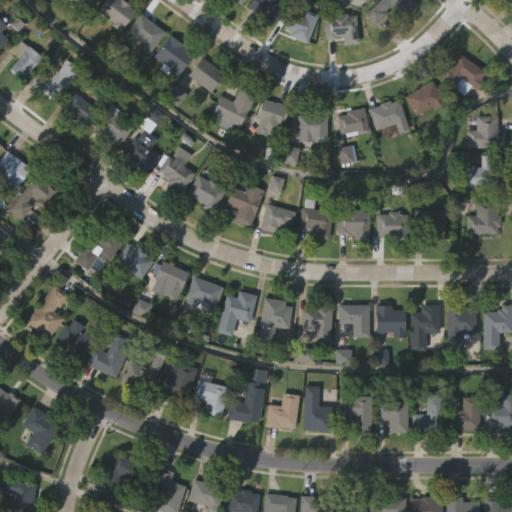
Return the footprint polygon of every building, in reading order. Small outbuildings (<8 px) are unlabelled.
[(67,0),(65,0),(62,2),(61,0),(34,0),(51,25),(74,10),(67,0)] [(123,0),(136,10),(120,30),(111,23),(112,21),(96,9),(103,0),(123,0)] [(223,2),(218,0),(196,0),(197,0),(190,12),(210,24),(223,2)] [(270,0),(281,8),(269,23),(261,17),(259,20),(248,11),(250,9),(245,5),(248,0),(270,0)] [(345,0),(346,0),(363,24),(379,12),(370,0),(345,0)] [(411,0),(416,5),(393,26),(383,16),(374,24),(365,13),(379,0),(411,0)] [(483,23),(503,2),(501,0),(461,0),(460,2),(483,23)] [(510,45),(511,43),(511,5),(508,2),(490,22),(500,31),(497,34),(510,45)] [(22,18),(36,25),(41,15),(27,8),(22,18)] [(88,47),(103,29),(79,9),(64,27),(88,47)] [(217,26),(226,30),(222,37),(239,47),(254,21),(244,15),(242,18),(227,10),(217,26)] [(315,20),(306,41),(290,34),(291,30),(283,27),(291,10),(315,20)] [(151,49),(149,52),(141,45),(143,42),(126,30),(140,12),(165,30),(151,49)] [(347,12),(347,14),(356,13),(358,42),(343,43),(342,36),(325,37),(324,16),(330,16),(330,13),(347,12)] [(269,66),(278,50),(269,45),(283,23),(267,13),(244,51),(269,66)] [(360,56),(372,69),(390,52),(398,60),(413,47),(394,25),(360,56)] [(194,52),(177,76),(169,71),(167,73),(159,67),(163,62),(153,55),(169,33),(194,52)] [(119,72),(132,51),(106,34),(93,54),(119,72)] [(15,37),(25,45),(26,44),(41,57),(21,81),(6,68),(16,57),(6,48),(15,37)] [(458,51),(486,71),(481,78),(483,80),(477,88),(472,84),(464,95),(439,76),(458,51)] [(279,70),(298,83),(313,59),(303,52),(298,60),(289,55),(279,70)] [(123,73),(139,86),(136,89),(145,95),(162,74),(137,55),(123,73)] [(224,73),(210,91),(187,74),(201,55),(224,73)] [(339,86),(354,86),(353,56),(322,57),(322,80),(339,80),(339,86)] [(80,69),(58,97),(53,93),(49,97),(44,94),(42,96),(29,85),(46,63),(56,71),(66,58),(80,69)] [(157,109),(174,120),(191,94),(165,78),(151,99),(160,105),(157,109)] [(15,99),(5,112),(21,124),(39,99),(14,80),(5,92),(15,99)] [(446,105),(436,111),(433,106),(415,115),(405,95),(433,80),(446,105)] [(258,93),(240,126),(233,122),(229,130),(218,124),(222,117),(212,112),(213,109),(207,106),(210,99),(217,103),(221,94),(232,101),(241,84),(258,93)] [(92,105),(77,125),(59,112),(74,91),(92,105)] [(472,130),(482,113),(452,95),(436,121),(461,137),(467,127),(472,130)] [(260,97),(288,106),(283,121),(279,120),(274,134),(267,131),(266,137),(253,132),(257,119),(253,118),(260,97)] [(407,123),(395,126),(394,123),(372,129),(366,108),(399,98),(407,123)] [(184,118),(208,133),(220,114),(197,99),(184,118)] [(48,145),(72,110),(61,103),(53,115),(43,108),(27,130),(48,145)] [(111,103),(122,111),(118,117),(132,127),(119,145),(116,144),(113,148),(103,141),(106,136),(103,134),(106,131),(95,123),(106,108),(107,109),(111,103)] [(364,107),(368,131),(357,133),(357,130),(340,133),(336,115),(347,113),(346,110),(364,107)] [(327,110),(327,141),(300,140),(300,133),(297,133),(298,114),(311,114),(311,110),(327,110)] [(498,128),(501,129),(501,146),(466,147),(466,129),(476,129),(476,115),(497,115),(498,128)] [(438,145),(431,124),(401,135),(409,156),(438,145)] [(184,136),(174,127),(163,139),(173,148),(184,136)] [(150,133),(157,138),(150,147),(160,154),(151,166),(150,165),(144,172),(122,153),(135,135),(137,137),(144,128),(150,133)] [(215,167),(226,172),(229,165),(237,169),(251,137),(236,130),(229,143),(216,137),(209,155),(218,159),(215,167)] [(84,169),(95,150),(69,135),(58,153),(84,169)] [(252,174),(272,181),(283,148),(259,140),(252,161),(256,162),(252,174)] [(391,166),(394,176),(405,172),(394,141),(364,151),(371,172),(391,166)] [(190,155),(183,165),(194,172),(179,193),(168,185),(169,182),(166,180),(168,178),(157,169),(159,165),(156,163),(163,153),(171,156),(178,145),(191,154),(190,155)] [(114,191),(127,167),(115,160),(119,153),(107,147),(90,178),(114,191)] [(23,178),(14,189),(6,183),(8,180),(0,173),(0,156),(6,149),(31,168),(23,178)] [(333,155),(336,178),(364,174),(360,151),(333,155)] [(500,155),(500,169),(497,169),(497,186),(464,185),(464,177),(460,177),(461,166),(482,166),(482,153),(500,155)] [(323,181),(323,159),(294,159),(294,181),(323,181)] [(144,215),(156,196),(147,190),(153,180),(137,170),(119,198),(144,215)] [(41,179),(45,182),(47,179),(60,189),(48,204),(33,193),(27,201),(32,205),(22,219),(9,209),(35,174),(41,179)] [(197,174),(208,180),(210,178),(219,184),(218,186),(225,190),(213,211),(203,205),(204,203),(186,193),(197,174)] [(242,182),(265,190),(250,226),(233,219),(237,208),(225,202),(232,186),(237,188),(240,181),(242,182)] [(187,196),(174,188),(168,198),(165,196),(154,213),(166,221),(162,228),(176,237),(190,213),(180,208),(187,196)] [(335,205),(349,204),(348,188),(334,189),(335,205)] [(0,220),(13,230),(27,210),(3,192),(0,196),(0,220)] [(315,199),(313,208),(332,211),(329,235),(313,233),(313,228),(298,226),(301,206),(303,206),(304,197),(315,199)] [(497,214),(497,215),(501,215),(501,227),(498,227),(498,232),(466,232),(467,214),(476,214),(476,200),(498,201),(497,214)] [(295,211),(291,225),(283,222),(279,234),(260,228),(267,203),(295,211)] [(361,208),(361,211),(370,211),(370,240),(353,240),(354,231),(337,231),(337,211),(343,211),(343,208),(361,208)] [(445,210),(445,240),(428,240),(428,228),(413,228),(413,209),(445,210)] [(399,210),(399,213),(408,213),(408,239),(396,239),(396,236),(375,235),(376,213),(388,213),(388,210),(399,210)] [(7,254),(19,261),(30,243),(43,251),(56,231),(31,215),(7,254)] [(182,237),(209,253),(222,232),(194,216),(182,237)] [(98,224),(109,231),(111,228),(123,237),(108,259),(97,252),(101,247),(96,244),(92,251),(97,254),(86,269),(73,260),(98,224)] [(229,262),(246,269),(260,233),(244,226),(241,234),(228,229),(221,246),(233,251),(229,262)] [(126,242),(137,248),(138,247),(147,253),(146,254),(153,259),(141,278),(120,264),(122,260),(116,256),(126,242)] [(291,253),(263,246),(256,270),(284,277),(291,253)] [(462,257),(462,276),(495,275),(495,247),(471,247),(472,257),(462,257)] [(326,281),(327,252),(296,250),(295,270),(310,271),(310,280),(326,281)] [(366,252),(333,252),(333,274),(350,275),(349,282),(365,282),(366,252)] [(442,252),(410,252),(410,272),(431,272),(431,283),(441,283),(442,252)] [(371,255),(372,280),(403,280),(403,255),(371,255)] [(188,272),(175,300),(160,293),(165,283),(154,277),(162,260),(188,272)] [(84,312),(94,295),(105,302),(116,286),(94,272),(73,304),(84,312)] [(223,287),(213,312),(202,308),(204,303),(196,300),(193,307),(185,304),(187,297),(184,296),(193,275),(223,287)] [(68,295),(59,308),(56,306),(53,310),(63,317),(47,339),(25,321),(53,283),(68,295)] [(150,301),(125,283),(111,302),(136,321),(150,301)] [(255,294),(249,321),(236,318),(231,335),(216,331),(226,294),(237,297),(238,290),(255,294)] [(292,306),(288,328),(275,326),(273,344),(257,342),(263,296),(285,299),(285,305),(292,306)] [(333,306),(332,338),(330,338),(330,342),(313,341),(313,328),(301,328),(302,308),(315,308),(316,303),(333,306)] [(369,304),(369,337),(351,336),(351,323),(338,323),(338,304),(369,304)] [(392,304),(392,309),(405,309),(405,337),(393,337),(393,331),(375,331),(375,304),(392,304)] [(426,350),(410,350),(410,311),(421,311),(421,305),(439,304),(439,332),(426,332),(426,350)] [(461,304),(462,307),(469,307),(469,310),(476,310),(476,331),(462,331),(462,350),(446,350),(446,304),(461,304)] [(499,348),(483,348),(483,310),(497,311),(497,308),(501,308),(501,304),(511,304),(511,332),(499,332),(499,348)] [(151,334),(172,343),(185,314),(164,305),(151,334)] [(191,347),(211,352),(218,327),(188,319),(180,346),(191,349),(191,347)] [(65,323),(82,334),(85,329),(95,336),(81,359),(53,342),(65,323)] [(22,363),(44,381),(60,360),(51,354),(64,337),(51,326),(22,363)] [(130,344),(114,378),(85,363),(94,346),(105,352),(115,332),(128,339),(126,342),(130,344)] [(228,378),(233,361),(246,364),(253,337),(235,332),(233,339),(222,337),(213,374),(228,378)] [(168,347),(147,393),(119,380),(128,359),(147,368),(151,358),(141,354),(148,338),(168,347)] [(285,370),(287,343),(258,341),(255,383),(270,384),(271,369),(285,370)] [(372,374),(388,374),(388,380),(401,380),(401,352),(388,352),(388,347),(371,347),(372,374)] [(421,392),(421,374),(435,375),(435,347),(417,347),(416,354),(406,354),(405,392),(421,392)] [(508,374),(508,347),(494,347),(495,353),(478,353),(479,391),(495,391),(495,374),(508,374)] [(471,349),(442,349),(442,386),(462,386),(462,380),(471,379),(471,349)] [(326,384),(327,351),(299,350),(298,370),(309,371),(309,383),(326,384)] [(169,359),(196,368),(185,397),(172,392),(168,402),(153,396),(162,373),(163,373),(169,359)] [(87,379),(77,374),(80,366),(64,360),(53,389),(79,400),(87,379)] [(103,395),(89,389),(82,406),(111,419),(127,383),(111,376),(103,395)] [(228,386),(221,417),(203,412),(206,399),(193,396),(197,379),(228,386)] [(264,388),(259,421),(247,420),(247,422),(226,419),(229,400),(243,402),(246,380),(258,382),(257,387),(264,388)] [(332,406),(331,432),(302,429),(304,385),(319,385),(318,405),(332,406)] [(0,388),(7,394),(8,392),(11,392),(20,400),(4,421),(0,417),(0,388)] [(309,403),(308,389),(290,390),(290,404),(309,403)] [(347,391),(331,391),(331,405),(347,406),(347,391)] [(437,391),(437,396),(444,396),(444,432),(411,432),(412,413),(426,413),(426,391),(437,391)] [(116,422),(147,433),(160,396),(151,392),(145,409),(124,402),(116,422)] [(299,394),(295,428),(264,426),(267,403),(281,405),(282,392),(299,394)] [(384,406),(384,392),(368,392),(368,406),(384,406)] [(511,393),(511,427),(497,427),(497,433),(481,432),(482,404),(498,404),(498,393),(511,393)] [(394,394),(394,401),(408,401),(407,432),(389,432),(389,419),(375,419),(375,401),(382,401),(382,394),(394,394)] [(371,396),(370,432),(352,432),(352,415),(338,415),(339,397),(353,397),(353,395),(371,396)] [(451,433),(447,432),(447,410),(460,410),(460,397),(478,397),(477,431),(462,431),(462,433),(451,433)] [(192,412),(164,401),(152,433),(181,443),(192,412)] [(57,426),(40,453),(25,443),(32,432),(21,424),(33,406),(46,415),(44,417),(57,426)] [(200,455),(219,458),(223,426),(193,423),(191,440),(202,441),(200,455)] [(240,444),(226,442),(224,460),(254,465),(260,427),(243,424),(240,444)] [(299,472),(326,473),(327,448),(315,447),(315,428),(300,427),(299,472)] [(0,462),(2,463),(16,441),(0,430),(0,462)] [(421,456),(408,455),(408,471),(439,472),(440,434),(422,433),(421,456)] [(263,446),(261,467),(291,471),(295,436),(278,435),(276,447),(263,446)] [(511,469),(511,468),(511,436),(496,436),(497,446),(481,447),(482,475),(497,474),(497,470),(511,469)] [(367,439),(335,438),(335,458),(349,458),(349,471),(367,471),(367,439)] [(475,474),(475,439),(458,439),(459,452),(445,452),(446,474),(475,474)] [(385,475),(404,474),(403,442),(372,443),(373,462),(385,461),(385,475)] [(18,467),(29,473),(22,486),(38,496),(56,465),(29,449),(18,467)] [(116,454),(129,458),(130,456),(144,461),(135,487),(122,482),(124,477),(118,475),(116,482),(122,484),(115,501),(100,496),(116,454)] [(185,486),(176,511),(167,511),(156,508),(161,494),(151,490),(158,466),(173,471),(170,479),(185,486)] [(0,477),(36,484),(31,511),(25,511),(5,508),(7,495),(12,496),(13,492),(7,491),(6,494),(0,492),(0,477)] [(222,509),(221,511),(212,511),(206,510),(208,506),(187,499),(193,479),(224,489),(218,508),(222,509)] [(238,489),(251,490),(251,492),(260,493),(256,511),(238,511),(225,510),(228,488),(238,489)] [(296,498),(294,511),(262,511),(264,493),(287,495),(287,497),(296,498)] [(333,499),(332,511),(299,511),(301,495),(317,496),(317,498),(333,499)] [(106,511),(128,511),(132,503),(113,496),(106,511)] [(366,497),(366,511),(337,511),(337,499),(349,499),(349,496),(366,497)] [(372,511),(372,497),(403,496),(403,511),(372,511)] [(511,506),(511,511),(483,511),(483,496),(499,497),(499,505),(511,506)] [(433,497),(433,499),(442,499),(442,511),(409,511),(409,498),(433,497)] [(462,497),(462,501),(479,501),(479,511),(446,511),(447,497),(462,497)]
